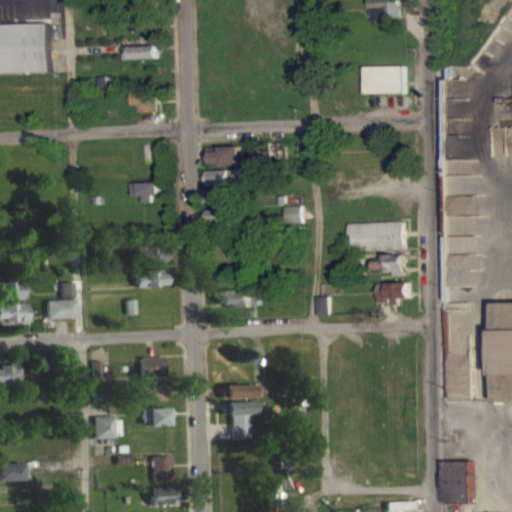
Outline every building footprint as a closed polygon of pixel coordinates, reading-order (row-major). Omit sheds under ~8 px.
[(383,28),(383,25),(401,24),(401,4),(370,5),(371,29),(383,28)] [(50,31),(0,31),(0,81),(51,80),(50,31)] [(123,55),(124,67),(159,66),(158,54),(123,55)] [(367,75),(367,101),(407,101),(406,74),(367,75)] [(138,120),(157,120),(157,100),(130,100),(130,113),(138,113),(138,120)] [(287,168),(287,150),(270,150),(271,168),(287,168)] [(208,155),(209,174),(257,173),(256,163),(245,163),(244,155),(208,155)] [(209,194),(246,193),(245,178),(208,179),(209,194)] [(161,190),(132,191),(133,203),(142,203),(143,211),(153,210),(152,203),(161,203),(161,190)] [(231,196),(209,196),(209,209),(217,208),(217,213),(232,213),(231,196)] [(304,214),(286,214),(286,231),(304,231),(304,214)] [(233,233),(232,216),(209,217),(210,234),(233,233)] [(407,230),(350,232),(351,260),(408,258),(407,230)] [(164,269),(165,256),(143,255),(142,268),(164,269)] [(375,264),(376,281),(395,280),(395,283),(407,283),(406,263),(375,264)] [(133,295),(163,294),(163,277),(133,278),(133,295)] [(0,307),(23,308),(23,290),(0,289),(0,307)] [(71,306),(72,290),(58,290),(58,306),(71,306)] [(380,291),(380,312),(401,312),(401,307),(412,306),(411,291),(380,291)] [(511,511),(511,398),(497,399),(496,296),(511,296),(511,511)] [(217,315),(251,314),(251,299),(217,300),(217,315)] [(331,304),(318,304),(319,324),(332,323),(331,304)] [(44,326),(73,325),(73,307),(44,308),(44,326)] [(26,313),(0,313),(0,330),(26,330),(26,313)] [(161,364),(136,365),(137,385),(162,385),(161,364)] [(99,369),(88,369),(89,384),(99,384),(99,369)] [(0,392),(17,392),(17,372),(0,372),(0,392)] [(163,408),(162,391),(138,391),(139,409),(163,408)] [(253,406),(253,392),(217,393),(217,407),(253,406)] [(228,447),(245,447),(244,423),(253,423),(253,409),(218,410),(218,423),(227,423),(228,447)] [(137,417),(138,433),(167,432),(167,416),(137,417)] [(90,424),(91,447),(111,446),(110,424),(90,424)] [(149,489),(168,488),(167,464),(148,464),(149,489)] [(22,471),(0,471),(0,489),(22,489),(22,471)] [(170,495),(146,496),(146,511),(159,511),(171,511),(170,495)] [(411,498),(411,507),(398,508),(398,511),(381,511),(381,508),(384,508),(384,499),(411,498)]
